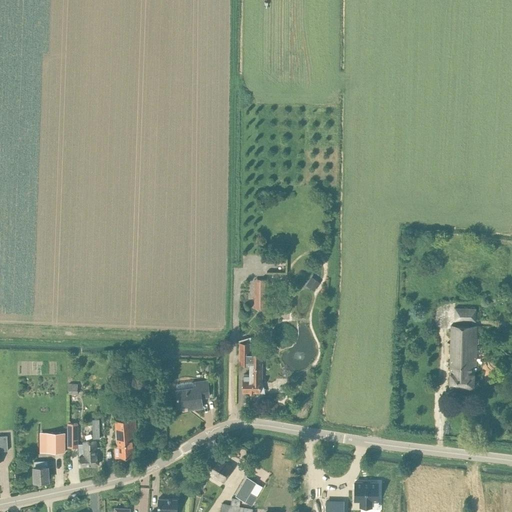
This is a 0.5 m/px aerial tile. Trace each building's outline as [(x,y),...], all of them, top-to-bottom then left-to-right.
[(308,286),(318,290),(321,280),(311,276),(308,286)] [(267,310),(268,279),(254,279),(254,309),(267,310)] [(454,321),(476,322),(476,308),(454,308),(454,321)] [(451,325),(450,386),(473,386),(473,365),(475,365),(476,326),(451,325)] [(239,343),(239,365),(249,364),(249,375),(243,375),(243,379),(243,382),(243,392),(254,392),(258,391),(257,380),(262,380),(262,367),(263,353),(248,353),(248,343),(239,343)] [(188,409),(203,408),(201,397),(209,396),(207,380),(193,382),(194,388),(176,390),(177,397),(178,407),(188,406),(188,409)] [(69,383),(68,394),(78,395),(78,384),(69,383)] [(101,391),(102,409),(114,409),(113,390),(101,391)] [(114,445),(114,447),(115,457),(134,456),(133,437),(137,437),(135,418),(114,420),(116,445),(114,445)] [(67,423),(68,447),(78,448),(77,423),(67,423)] [(65,432),(47,432),(47,433),(47,451),(47,452),(65,452),(65,432)] [(97,465),(96,442),(83,443),(83,456),(79,457),(79,466),(97,465)] [(210,455),(202,469),(223,482),(232,467),(210,455)] [(34,481),(48,481),(48,471),(47,461),(34,461),(34,466),(34,467),(34,471),(34,481)] [(247,476),(235,495),(252,505),(257,496),(250,492),(256,482),(247,476)] [(198,480),(196,485),(203,488),(205,482),(198,480)] [(378,499),(377,499),(378,482),(370,482),(370,480),(362,480),(362,481),(355,481),(354,499),(360,499),(360,505),(360,508),(378,508),(378,499)] [(176,511),(177,499),(158,498),(157,511),(151,511),(176,511)] [(251,511),(252,508),(239,506),(240,500),(232,498),(231,505),(223,504),(221,511),(251,511)] [(326,511),(342,511),(343,501),(327,501),(326,501),(326,511)]
